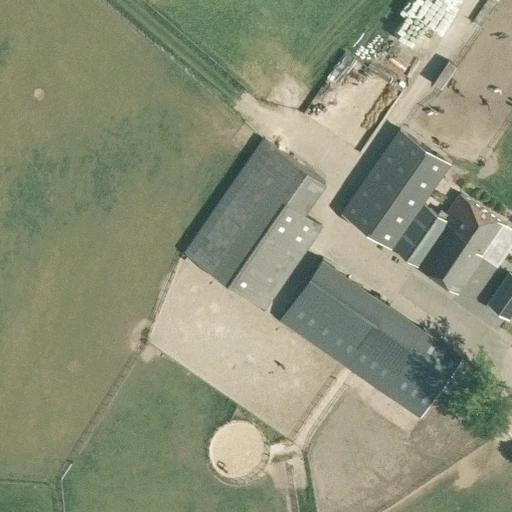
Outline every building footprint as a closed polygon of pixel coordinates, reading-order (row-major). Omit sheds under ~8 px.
[(449,20),(462,0),(448,0),(439,14),(449,20)] [(384,80),(369,65),(318,116),(333,131),(384,80)] [(275,96),(288,117),(306,106),(293,85),(275,96)] [(343,211),(392,246),(450,164),(401,129),(343,211)] [(265,307),(322,224),(305,213),(326,181),(263,136),(184,251),(212,270),(265,307)] [(511,235),(511,228),(460,192),(447,212),(442,209),(439,213),(425,203),(394,247),(457,292),(484,254),(494,261),(511,235)] [(323,258),(281,318),(295,328),(337,267),(323,258)] [(511,295),(511,272),(510,271),(499,287),(511,295)] [(375,294),(333,354),(347,364),(389,303),(375,294)] [(424,328),(382,388),(421,415),(463,354),(424,328)]
